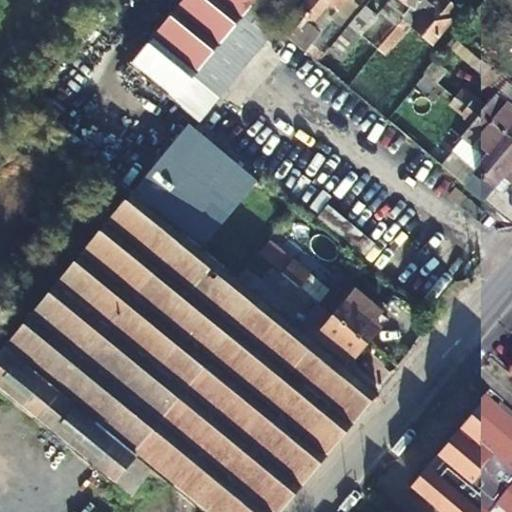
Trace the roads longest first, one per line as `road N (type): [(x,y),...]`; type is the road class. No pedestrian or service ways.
road 1 (unknown): [(217,114),(255,99),(276,102),(509,275)]
road 2 (tertiary): [(305,511),(509,275)]
